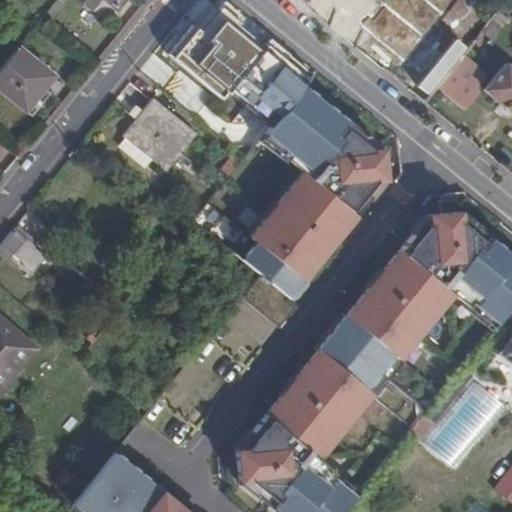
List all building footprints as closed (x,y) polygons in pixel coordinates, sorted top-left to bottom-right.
[(104,0),(115,9),(121,0),(104,0)] [(242,23),(219,5),(199,29),(191,24),(182,36),(168,53),(220,99),(229,89),(247,105),(245,107),(271,128),(303,88),(310,80),(267,45),(265,47),(240,27),(242,23)] [(441,46),(404,87),(424,103),(460,62),(441,46)] [(0,91),(29,116),(60,80),(25,50),(0,79),(0,91)] [(511,70),(507,66),(485,92),(511,113),(511,70)] [(231,253),(292,301),(306,283),(303,281),(326,252),(321,249),(334,233),(340,237),(364,204),(369,198),(366,194),(375,181),(384,181),(381,152),(381,151),(373,152),(360,142),(364,137),(363,136),(351,127),(335,113),(331,118),(323,111),(327,106),(303,88),(271,128),(265,136),(292,157),(288,162),(303,175),(277,207),(281,210),(270,225),(265,222),(250,238),(245,234),(231,253)] [(191,131),(142,90),(128,107),(112,126),(161,167),(191,131)] [(232,142),(253,142),(252,123),(231,124),(232,142)] [(365,134),(363,136),(364,137),(360,142),(373,152),(381,152),(381,148),(365,134)] [(292,157),(265,136),(260,142),(287,164),(288,162),(292,157)] [(385,185),(384,181),(375,181),(366,194),(369,198),(371,200),(385,185)] [(264,511),(343,511),(354,499),(316,470),(454,296),(495,328),(511,307),(511,261),(447,210),(422,214),(229,452),(231,486),(264,511)] [(45,254),(16,228),(7,238),(0,245),(0,246),(28,272),(45,254)] [(88,287),(63,266),(55,276),(80,296),(88,287)] [(0,392),(37,351),(0,320),(0,392)] [(511,336),(496,355),(511,368),(511,336)] [(411,432),(421,441),(435,425),(424,416),(411,432)] [(175,511),(112,462),(72,511),(175,511)] [(511,469),(496,490),(511,503),(511,469)]
